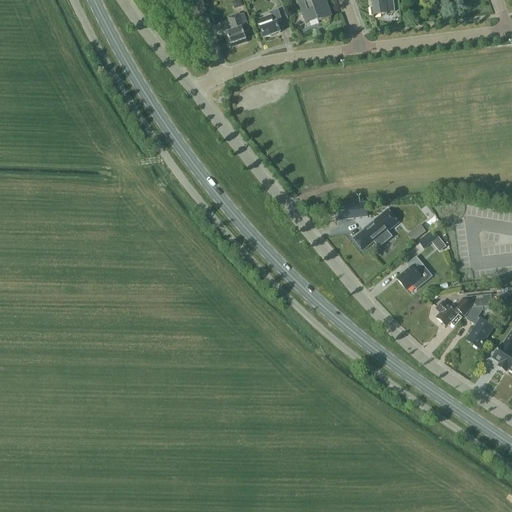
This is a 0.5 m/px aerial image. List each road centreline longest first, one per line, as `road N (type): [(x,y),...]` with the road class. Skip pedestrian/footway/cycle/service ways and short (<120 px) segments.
road 1 (unclassified): [(511,467),(363,363),(260,270),(177,174),(73,0)]
road 2 (primary): [(511,445),(370,345),(264,249),(181,148),(93,0)]
road 3 (unclassified): [(511,420),(402,340),(191,90)]
road 4 (unclassified): [(359,48),(505,30)]
road 5 (unclassified): [(220,77),(264,60),(359,48)]
